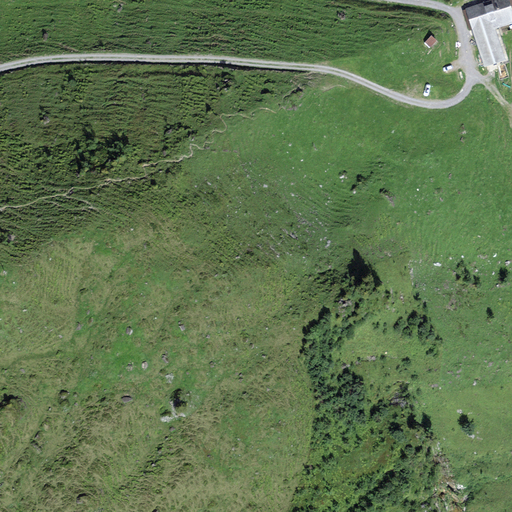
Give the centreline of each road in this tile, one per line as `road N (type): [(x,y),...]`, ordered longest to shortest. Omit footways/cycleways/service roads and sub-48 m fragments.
road 1 (track): [(404,0),(445,7),(463,32),(469,82),(451,103),(418,103),(326,69),(225,59)]
road 2 (track): [(225,59),(74,56),(0,67)]
